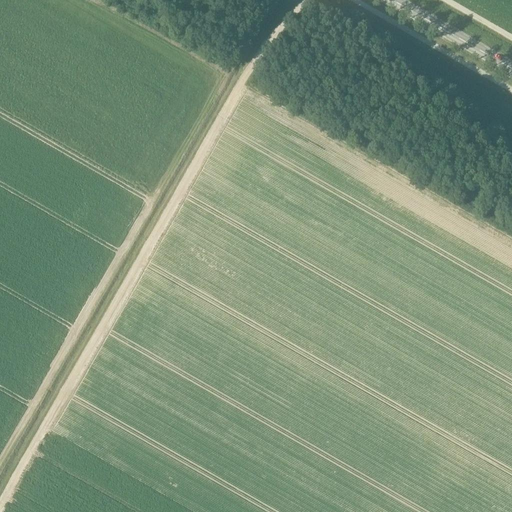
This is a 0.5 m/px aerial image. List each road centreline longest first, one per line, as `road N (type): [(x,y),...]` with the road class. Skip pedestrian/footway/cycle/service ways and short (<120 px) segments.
road 1 (track): [(312,0),(291,14),(247,73),(0,505)]
road 2 (primary): [(511,69),(391,0)]
